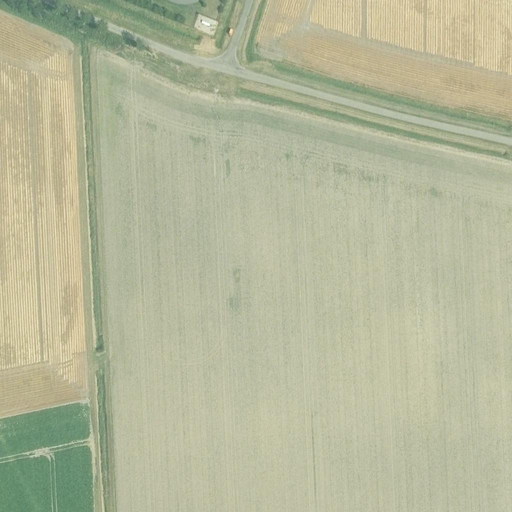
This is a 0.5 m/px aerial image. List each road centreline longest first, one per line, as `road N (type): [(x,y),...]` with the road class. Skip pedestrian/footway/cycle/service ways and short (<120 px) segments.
road 1 (unclassified): [(225,69),(511,144)]
road 2 (unclassified): [(225,69),(45,0)]
